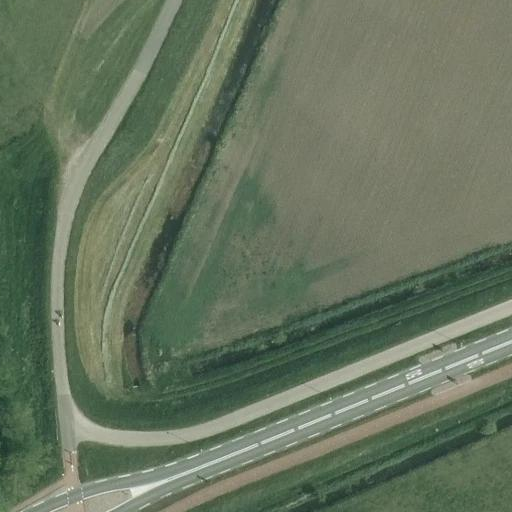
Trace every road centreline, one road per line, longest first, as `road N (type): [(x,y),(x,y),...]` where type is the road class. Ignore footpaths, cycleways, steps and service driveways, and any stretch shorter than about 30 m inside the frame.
road 1 (unclassified): [(160,0),(58,247),(67,428),(153,440),(204,431),(511,306)]
road 2 (secondary): [(200,468),(511,340)]
road 3 (secondary): [(200,468),(92,489),(35,511)]
